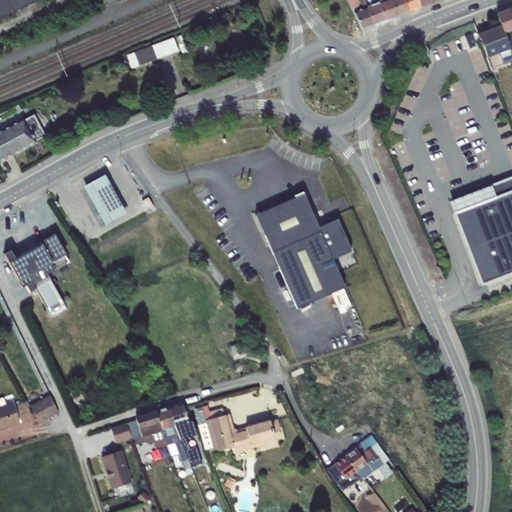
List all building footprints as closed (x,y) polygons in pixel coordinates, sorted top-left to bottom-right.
[(0,0),(0,17),(39,0),(0,0)] [(364,0),(348,0),(355,13),(368,8),(364,0)] [(388,0),(380,3),(386,21),(397,16),(391,0),(388,0)] [(391,0),(397,16),(409,12),(404,0),(391,0)] [(417,0),(404,0),(409,12),(421,8),(417,0)] [(368,8),(374,25),(386,21),(380,3),(379,4),(368,8)] [(368,8),(355,13),(362,29),(374,25),(368,8)] [(497,14),(501,25),(504,33),(511,29),(511,17),(509,9),(497,14)] [(504,33),(501,25),(477,34),(480,41),(486,57),(498,53),(510,49),(504,33)] [(173,38),(127,55),(132,68),(178,51),(173,38)] [(511,60),(511,53),(511,51),(510,49),(498,53),(502,64),(511,60)] [(24,120),(35,141),(45,135),(34,115),(24,120)] [(23,119),(0,131),(0,161),(36,142),(35,141),(24,120),(23,119)] [(102,178),(76,192),(86,209),(98,202),(107,219),(127,207),(120,193),(113,197),(102,178)] [(491,185),(450,201),(481,284),(511,272),(511,190),(496,197),(491,185)] [(255,215),(297,308),(345,287),(332,260),(352,251),(338,219),(318,227),(303,194),(255,215)] [(11,250),(4,254),(22,287),(26,285),(29,292),(36,288),(50,281),(46,273),(69,261),(65,255),(54,235),(40,242),(41,244),(15,258),(11,250)] [(50,281),(36,288),(52,316),(67,308),(50,281)] [(243,343),(230,346),(232,356),(245,353),(243,343)] [(80,387),(68,393),(74,405),(86,399),(80,387)] [(50,395),(31,406),(39,423),(58,413),(50,395)] [(13,403),(0,406),(0,429),(19,423),(13,403)] [(182,403),(169,407),(175,425),(188,421),(182,403)] [(161,430),(175,425),(169,407),(156,411),(161,430)] [(206,422),(198,424),(204,450),(213,448),(214,452),(233,447),(235,453),(268,444),(267,440),(274,438),(273,433),(281,431),(278,418),(237,430),(234,428),(230,413),(224,415),(223,407),(209,411),(211,418),(205,420),(206,422)] [(141,436),(161,430),(156,411),(136,417),(141,436)] [(190,428),(188,421),(175,425),(181,440),(184,439),(182,431),(190,428)] [(110,427),(115,443),(131,438),(126,422),(110,427)] [(184,466),(189,464),(181,440),(175,425),(161,430),(165,439),(171,437),(179,459),(182,459),(184,466)] [(161,430),(141,436),(134,439),(136,444),(147,441),(147,444),(153,442),(155,449),(167,445),(165,439),(161,430)] [(371,434),(358,443),(360,445),(364,452),(371,447),(383,464),(378,468),(385,478),(393,473),(386,462),(390,459),(371,434)] [(360,445),(356,449),(366,463),(355,471),(355,472),(360,478),(362,476),(364,478),(378,468),(383,464),(371,447),(364,452),(360,445)] [(356,449),(345,456),(355,471),(366,463),(356,449)] [(121,450),(100,457),(110,489),(132,482),(121,450)] [(201,450),(187,455),(190,462),(203,458),(201,450)] [(345,456),(334,464),(345,479),(355,472),(355,471),(345,456)] [(349,486),(360,478),(355,472),(345,479),(334,464),(327,469),(342,490),(350,502),(357,498),(349,486)] [(228,476),(224,485),(231,489),(236,480),(228,476)]
